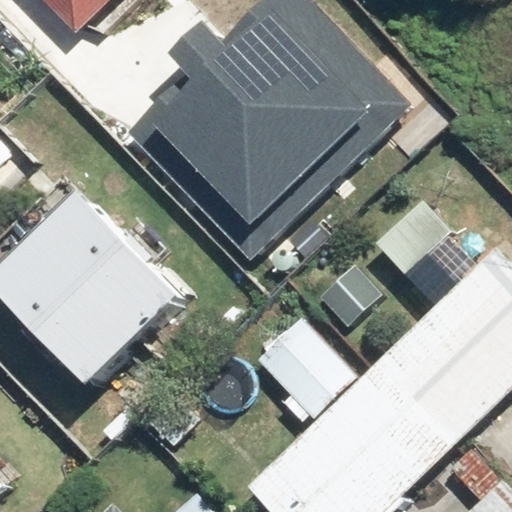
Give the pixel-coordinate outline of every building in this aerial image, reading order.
[(57,0),(86,31),(120,0),(57,0)] [(222,70),(156,136),(271,251),(438,85),(352,0),(273,0),(244,30),(230,15),(199,46),(222,70)] [(11,276),(108,382),(204,294),(106,189),(11,276)] [(433,201),(385,249),(415,279),(463,231),(433,201)] [(511,253),(511,252),(266,489),(287,511),(390,511),(511,395),(511,253)] [(365,264),(323,299),(352,334),(394,299),(365,264)] [(303,330),(272,371),(331,415),(361,375),(303,330)] [(511,511),(511,493),(507,488),(481,511),(511,511)]
